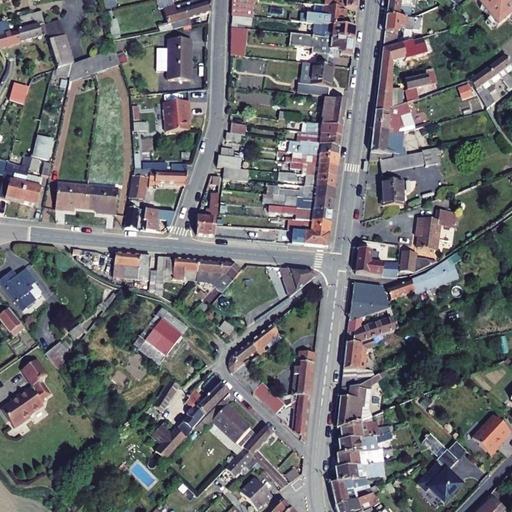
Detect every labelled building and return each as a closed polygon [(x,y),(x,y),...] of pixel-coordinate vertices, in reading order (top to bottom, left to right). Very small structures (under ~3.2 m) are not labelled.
[(173,7),(170,0),(156,0),(155,0),(158,11),(162,10),(173,7)] [(200,5),(199,0),(173,7),(162,10),(166,25),(159,26),(161,33),(193,27),(191,20),(210,15),(210,2),(200,5)] [(246,0),(231,0),(231,16),(232,16),(245,17),(253,18),(253,13),(246,12),(246,0)] [(323,0),(323,8),(345,10),(357,11),(358,0),(323,0)] [(415,5),(416,1),(414,1),(411,0),(408,0),(388,0),(386,17),(399,19),(400,18),(408,18),(410,4),(415,5)] [(481,9),(497,28),(511,15),(511,0),(476,0),(482,8),(481,9)] [(323,8),(313,7),(312,17),(300,15),(299,24),(322,26),(344,28),(345,10),(323,8)] [(460,14),(470,26),(474,25),(462,12),(460,14)] [(43,25),(40,13),(16,19),(19,32),(8,35),(5,26),(1,27),(0,23),(0,48),(41,37),(38,26),(43,25)] [(244,26),(245,17),(232,16),(231,25),(244,26)] [(386,17),(382,50),(396,47),(398,30),(419,32),(421,21),(399,19),(386,17)] [(46,36),(48,43),(64,38),(60,23),(44,28),(46,36)] [(41,37),(46,36),(44,28),(43,25),(38,26),(41,37)] [(313,25),(312,38),(318,39),(353,43),(355,29),(344,28),(322,26),(313,25)] [(247,30),(231,28),(230,56),(244,57),(247,30)] [(318,39),(289,35),(288,47),(312,50),(311,54),(318,54),(316,66),(331,68),(332,61),(327,61),(328,51),(341,52),(341,57),(352,58),(353,43),(318,39)] [(48,43),(56,71),(69,67),(72,66),(73,65),(64,38),(48,43)] [(382,50),(374,113),(388,115),(388,111),(391,111),(404,106),(405,83),(401,83),(401,73),(399,73),(397,67),(401,66),(402,67),(407,66),(406,62),(426,56),(421,39),(396,47),(382,50)] [(168,41),(167,81),(190,81),(191,41),(168,41)] [(341,52),(328,51),(327,61),(332,61),(333,58),(341,59),(341,57),(341,52)] [(114,52),(105,55),(102,73),(119,67),(114,52)] [(105,55),(73,65),(72,66),(68,84),(102,73),(105,55)] [(470,83),(486,111),(495,104),(489,96),(496,91),(492,86),(501,80),(510,91),(511,89),(511,82),(507,75),(511,70),(511,66),(504,58),(470,83)] [(424,79),(405,83),(407,92),(406,93),(410,104),(419,101),(416,91),(436,86),(429,60),(427,60),(430,72),(423,74),(424,79)] [(332,68),(302,64),(300,86),(297,85),(297,86),(329,90),(330,90),(332,68)] [(52,72),(51,80),(56,81),(57,77),(66,79),(69,67),(56,71),(52,72)] [(469,85),(457,89),(461,101),(473,96),(469,85)] [(328,99),(329,90),(297,86),(296,95),(328,99)] [(347,102),(332,101),(331,107),(322,106),(320,121),(321,121),(321,126),(343,129),(347,102)] [(166,134),(190,132),(189,117),(190,117),(189,103),(167,105),(168,123),(165,123),(166,134)] [(388,115),(374,113),(372,133),(396,136),(403,134),(417,130),(412,116),(408,105),(404,106),(391,111),(388,111),(388,115)] [(278,121),(300,124),(301,117),(279,114),(278,121)] [(133,133),(133,152),(140,152),(139,133),(148,133),(148,124),(134,125),(134,133),(133,133)] [(240,136),(245,136),(246,127),(231,124),(230,134),(240,136)] [(321,126),(307,125),(306,135),(341,140),(343,129),(321,126)] [(368,162),(378,163),(388,161),(388,157),(394,157),(406,155),(405,150),(401,150),(403,134),(396,136),(372,133),(368,162)] [(230,134),(226,134),(225,142),(239,144),(240,136),(230,134)] [(340,149),(341,140),(306,135),(300,134),(299,144),(320,146),(340,149)] [(38,137),(33,157),(47,161),(52,141),(38,137)] [(339,157),(340,149),(320,146),(299,144),(288,142),(286,153),(291,154),(295,154),(339,157)] [(421,155),(388,161),(378,163),(381,175),(425,166),(425,168),(437,166),(435,157),(441,156),(440,149),(421,153),(421,155)] [(232,151),(221,150),(220,157),(232,158),(232,151)] [(12,153),(8,165),(16,167),(20,155),(12,153)] [(337,168),(339,157),(295,154),(291,154),(290,159),(284,158),(284,163),(285,163),(337,168)] [(25,157),(22,168),(25,169),(29,170),(32,159),(25,157)] [(220,157),(218,157),(216,168),(223,169),(237,170),(239,159),(232,158),(220,157)] [(40,161),(32,159),(29,170),(37,172),(40,161)] [(336,179),(337,168),(285,163),(284,170),(301,172),(301,176),(305,176),(336,179)] [(44,164),(41,176),(48,178),(51,165),(44,164)] [(172,166),(171,174),(186,175),(187,166),(172,166)] [(237,170),(223,169),(222,180),(247,183),(248,171),(237,170)] [(149,179),(149,189),(153,189),(153,186),(186,187),(186,175),(171,174),(135,170),(133,178),(149,179)] [(10,181),(5,200),(21,203),(27,177),(23,176),(14,174),(12,181),(10,181)] [(295,175),(278,174),(277,182),(294,184),(295,175)] [(28,175),(27,177),(21,203),(37,207),(42,187),(41,186),(43,179),(28,175)] [(334,190),(336,179),(305,176),(304,188),(334,190)] [(133,179),(130,199),(141,201),(143,201),(146,181),(133,179)] [(381,184),(382,208),(403,207),(402,183),(381,184)] [(57,185),(55,211),(67,212),(67,208),(73,208),(85,210),(87,188),(57,185)] [(117,191),(87,188),(85,210),(97,211),(104,211),(103,215),(115,217),(117,191)] [(333,202),(334,190),(304,188),(303,193),(278,191),(278,188),(272,188),(271,196),(273,197),(333,202)] [(218,196),(211,196),(209,210),(206,210),(205,219),(197,218),(196,237),(214,238),(218,196)] [(332,213),(333,202),(273,197),(272,205),(285,206),(285,209),(332,213)] [(130,199),(128,209),(140,210),(141,201),(130,199)] [(156,203),(155,208),(170,210),(171,205),(156,202),(156,203)] [(285,209),(269,207),(268,214),(294,216),(294,221),(330,224),(332,213),(285,209)] [(128,209),(124,230),(136,231),(138,215),(144,215),(145,211),(140,210),(128,209)] [(418,241),(417,248),(437,251),(440,226),(455,228),(457,213),(436,210),(435,221),(418,219),(416,233),(419,233),(418,241)] [(176,214),(145,211),(144,215),(143,222),(146,222),(145,232),(156,233),(157,222),(166,223),(165,229),(169,230),(170,228),(176,214)] [(329,236),(330,224),(294,221),(287,221),(286,231),(293,232),(329,236)] [(327,249),(329,236),(293,232),(291,246),(327,249)] [(357,250),(355,275),(389,279),(397,279),(398,264),(383,264),(376,263),(378,253),(357,250)] [(403,253),(400,271),(415,274),(430,266),(427,260),(416,259),(416,255),(403,253)] [(462,261),(457,254),(426,275),(386,289),(391,301),(414,293),(416,296),(460,279),(455,266),(462,261)] [(112,279),(147,282),(149,258),(114,255),(112,279)] [(153,295),(161,299),(163,280),(163,277),(172,278),(172,281),(184,282),(184,281),(195,282),(197,262),(157,259),(156,271),(153,295)] [(197,262),(195,282),(208,283),(212,289),(233,266),(197,262)] [(240,272),(233,266),(212,289),(220,295),(240,272)] [(280,270),(289,299),(314,278),(312,273),(280,270)] [(0,281),(0,284),(22,311),(34,302),(33,301),(39,296),(39,293),(32,284),(34,282),(25,272),(16,278),(11,273),(0,281)] [(382,288),(353,285),(349,322),(352,323),(367,318),(386,312),(390,310),(388,303),(387,304),(382,288)] [(193,311),(200,316),(208,308),(200,303),(193,311)] [(21,324),(9,308),(0,314),(0,321),(9,333),(21,324)] [(397,332),(390,310),(386,312),(388,319),(369,325),(359,328),(364,341),(358,342),(359,344),(383,336),(397,332)] [(133,346),(158,366),(186,330),(161,311),(133,346)] [(352,323),(349,322),(346,344),(359,344),(358,342),(364,341),(359,328),(369,325),(367,318),(352,323)] [(219,330),(228,336),(233,329),(224,322),(219,330)] [(271,326),(249,343),(255,352),(267,344),(269,347),(271,349),(282,341),(271,326)] [(68,333),(73,340),(80,335),(75,328),(68,333)] [(384,343),(383,336),(359,344),(346,344),(341,388),(358,388),(374,378),(372,371),(364,371),(365,355),(362,355),(363,349),(384,343)] [(229,372),(231,375),(244,368),(258,357),(258,358),(263,355),(261,352),(257,354),(255,352),(249,343),(232,357),(230,359),(229,362),(228,365),(228,369),(229,372)] [(255,352),(257,354),(261,352),(264,350),(269,347),(267,344),(255,352)] [(59,345),(46,355),(58,371),(69,357),(59,345)] [(296,384),(295,397),(310,399),(314,355),(299,354),(298,369),(295,369),(293,384),(296,384)] [(36,360),(22,370),(33,386),(34,385),(39,392),(35,394),(32,389),(28,392),(26,390),(15,398),(16,400),(2,410),(14,428),(30,417),(29,415),(43,405),(40,401),(49,394),(40,381),(47,376),(36,360)] [(291,405),(294,405),(295,397),(292,397),(289,397),(276,399),(244,368),(231,375),(274,416),(284,407),(285,408),(291,405)] [(378,375),(374,378),(358,388),(341,388),(336,429),(340,428),(361,421),(371,418),(367,410),(370,388),(378,384),(377,382),(380,380),(378,375)] [(203,391),(205,393),(217,381),(214,376),(203,387),(203,391)] [(162,415),(179,387),(170,381),(161,394),(158,392),(148,405),(162,415)] [(221,385),(209,397),(216,405),(228,392),(221,385)] [(119,411),(95,391),(84,404),(109,424),(119,411)] [(188,399),(189,400),(197,408),(197,409),(205,417),(216,405),(209,397),(204,401),(195,392),(188,399)] [(292,433),(304,445),(310,399),(295,397),(294,405),(295,405),(292,433)] [(197,408),(189,400),(185,403),(193,411),(187,417),(189,419),(184,424),(186,426),(179,435),(176,432),(171,437),(166,432),(169,428),(165,424),(155,434),(152,438),(162,447),(155,454),(165,463),(196,429),(203,421),(202,420),(205,417),(197,409),(197,408)] [(207,427),(238,456),(244,450),(256,437),(248,430),(250,428),(235,414),(233,416),(220,404),(203,421),(196,429),(201,434),(207,427)] [(290,413),(285,408),(284,407),(274,416),(284,425),(289,419),(290,413)] [(511,433),(492,416),(471,439),(490,456),(498,448),(496,446),(500,442),(501,443),(511,433)] [(361,426),(361,421),(340,428),(342,441),(380,436),(389,434),(388,428),(377,429),(376,424),(361,426)] [(257,464),(283,490),(289,486),(258,453),(274,436),(266,428),(245,451),(257,464)] [(396,431),(389,434),(380,436),(342,441),(338,441),(340,455),(376,450),(376,445),(399,438),(396,431)] [(258,453),(289,486),(291,484),(262,453),(278,436),(276,434),(274,436),(258,453)] [(447,451),(431,436),(422,445),(438,460),(447,451)] [(467,453),(457,443),(448,452),(458,462),(467,453)] [(252,469),(257,464),(245,451),(244,450),(238,456),(225,469),(235,478),(248,465),(252,469)] [(377,457),(376,450),(340,455),(337,455),(338,469),(382,462),(381,456),(377,457)] [(448,452),(447,451),(438,460),(435,463),(438,465),(417,486),(425,494),(428,491),(443,506),(462,486),(448,473),(458,462),(448,452)] [(384,478),(382,462),(338,469),(335,469),(337,483),(366,480),(384,478)] [(291,478),(294,482),(300,477),(297,473),(291,478)] [(240,494),(257,511),(272,498),(255,480),(240,494)] [(373,494),(366,480),(337,483),(331,484),(335,507),(373,494)] [(203,494),(208,498),(218,488),(212,483),(203,494)] [(379,503),(373,494),(335,507),(337,511),(362,511),(374,507),(379,503)] [(504,511),(488,495),(479,505),(486,511),(504,511)] [(273,511),(288,511),(290,510),(283,503),(273,511)]
